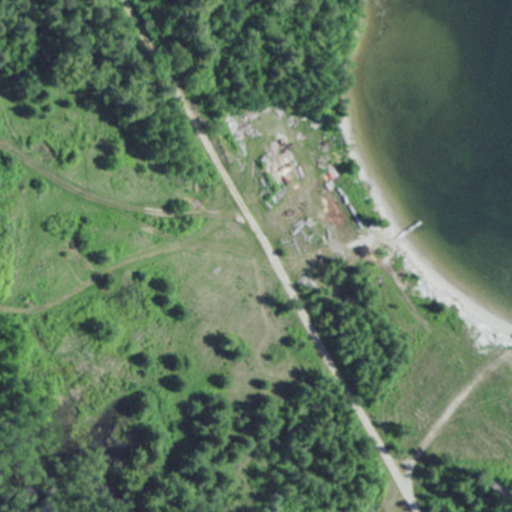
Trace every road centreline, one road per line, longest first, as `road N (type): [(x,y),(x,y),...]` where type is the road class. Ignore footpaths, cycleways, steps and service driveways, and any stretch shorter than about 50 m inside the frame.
road 1 (residential): [(416,511),(119,0)]
road 2 (track): [(248,218),(0,176)]
